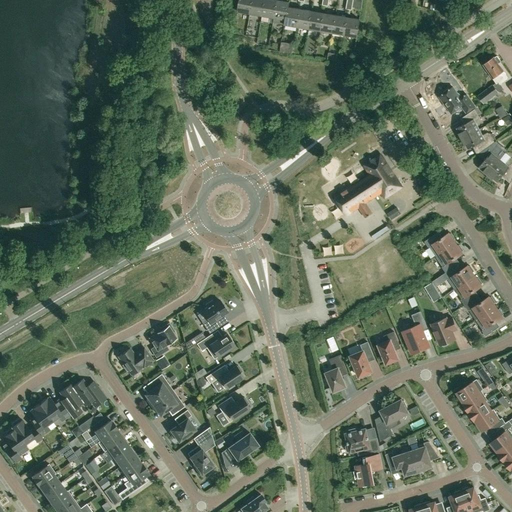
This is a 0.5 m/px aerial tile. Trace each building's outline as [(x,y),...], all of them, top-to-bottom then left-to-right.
[(239,0),(238,12),(250,14),(252,0),(239,0)] [(252,0),(250,14),(262,16),(264,0),(252,0)] [(264,0),(262,16),(274,18),(277,0),(264,0)] [(277,0),(274,18),(285,20),(286,20),(288,7),(289,2),(277,0)] [(440,5),(437,4),(436,10),(446,12),(447,6),(444,5),(444,3),(440,2),(440,5)] [(300,9),(288,7),(286,20),(285,20),(285,25),(297,27),(300,9)] [(309,29),(312,11),(300,9),(297,27),(309,29)] [(324,13),(312,11),(309,29),(321,31),(324,13)] [(333,33),(336,15),(324,13),(321,31),(333,33)] [(347,17),(336,15),(333,33),(344,35),(347,17)] [(347,17),(344,35),(357,37),(360,19),(347,17)] [(508,76),(498,63),(501,61),(497,56),(495,58),(494,57),(483,65),(496,83),(478,96),(483,103),(503,89),(498,83),(508,76)] [(467,114),(476,107),(467,95),(461,99),(453,87),(449,90),(449,89),(444,93),(444,94),(439,97),(444,104),(446,108),(447,107),(452,114),(462,107),(467,114)] [(462,139),(479,130),(476,124),(481,121),(479,117),(475,109),(463,117),(467,123),(457,128),(462,139)] [(480,153),(491,145),(495,142),(490,134),(488,133),(482,136),(479,130),(462,139),(468,150),(475,146),(477,146),(480,153)] [(491,145),(480,153),(478,154),(479,154),(486,159),(479,167),(488,175),(500,160),(495,156),(497,153),(497,150),(491,145)] [(381,154),(365,165),(371,175),(352,187),(351,184),(333,196),(334,197),(332,198),(336,205),(339,203),(347,215),(359,208),(365,218),(372,213),(366,203),(382,193),(385,198),(403,187),(381,154)] [(511,183),(511,181),(511,180),(511,159),(511,160),(508,161),(505,164),(500,160),(488,175),(498,183),(503,176),(505,176),(506,177),(511,180),(510,183),(511,183)] [(401,207),(391,211),(394,218),(404,213),(401,207)] [(429,245),(436,256),(456,242),(454,239),(455,238),(452,232),(450,233),(449,232),(439,239),(435,233),(425,240),(428,246),(429,245)] [(458,245),(456,242),(436,256),(443,266),(442,266),(446,272),(455,266),(456,265),(453,259),(463,252),(462,251),(463,250),(460,244),(458,245)] [(448,278),(455,288),(475,275),(472,271),(474,270),(470,265),(469,266),(468,265),(458,271),(455,266),(446,272),(444,273),(447,278),(448,278)] [(225,269),(210,274),(213,281),(228,276),(225,269)] [(477,278),(475,275),(455,288),(462,298),(461,299),(465,304),(475,297),(472,292),(482,285),(481,283),(482,282),(478,277),(477,278)] [(431,284),(424,288),(427,292),(434,288),(431,284)] [(476,319),(496,306),(494,303),(495,302),(491,296),(490,297),(489,296),(479,302),(475,297),(465,304),(468,310),(469,309),(476,319)] [(207,318),(202,322),(209,332),(220,325),(216,319),(227,312),(220,300),(214,303),(212,300),(206,304),(208,308),(202,311),(207,318)] [(498,309),(496,306),(476,319),(483,329),(482,330),(486,335),(496,328),(493,323),(503,316),(502,315),(503,314),(500,308),(498,309)] [(421,311),(411,314),(416,326),(403,331),(412,353),(429,346),(422,330),(428,327),(421,311)] [(452,317),(447,319),(446,317),(431,323),(440,345),(441,344),(443,346),(448,344),(449,341),(455,338),(452,331),(457,329),(452,317)] [(162,330),(150,338),(155,346),(151,349),(156,357),(161,354),(158,350),(176,339),(173,333),(174,332),(169,323),(161,328),(162,330)] [(394,347),(400,345),(394,331),(383,335),(386,341),(378,344),(386,364),(399,358),(394,347)] [(217,340),(212,333),(196,343),(201,351),(206,347),(214,359),(235,345),(227,333),(217,340)] [(373,355),(368,342),(360,345),(363,350),(350,356),(359,377),(361,375),(362,378),(370,374),(369,372),(372,371),(367,358),(373,355)] [(131,374),(142,366),(143,367),(153,361),(146,350),(139,355),(138,353),(137,353),(135,355),(130,348),(118,356),(124,364),(122,365),(126,371),(128,370),(131,374)] [(342,375),(347,373),(340,355),(329,359),(333,369),(325,372),(333,392),(346,386),(342,375)] [(169,364),(164,356),(160,358),(161,360),(159,361),(163,368),(169,364)] [(511,371),(511,356),(502,363),(509,374),(511,371)] [(205,377),(209,383),(217,378),(224,389),(243,376),(240,372),(242,371),(238,365),(236,366),(236,365),(220,375),(216,370),(205,377)] [(204,366),(194,371),(197,377),(207,371),(204,366)] [(493,382),(486,372),(482,375),(488,385),(489,385),(493,382)] [(147,399),(151,405),(174,389),(162,373),(151,381),(155,386),(146,393),(148,397),(147,399)] [(197,380),(199,387),(205,383),(202,377),(197,380)] [(463,401),(481,390),(483,389),(477,378),(457,391),(463,401)] [(93,380),(86,385),(82,379),(72,386),(72,387),(84,403),(85,406),(91,402),(94,406),(105,398),(93,380)] [(60,392),(65,399),(61,402),(64,407),(70,415),(72,418),(81,412),(78,407),(84,403),(72,387),(72,386),(70,384),(60,392)] [(185,406),(174,389),(151,405),(156,412),(158,410),(161,414),(171,407),(175,413),(185,406)] [(469,412),(486,401),(488,399),(481,390),(463,401),(464,402),(463,403),(469,412)] [(47,398),(39,403),(52,421),(58,417),(61,421),(70,415),(64,407),(61,402),(59,399),(54,402),(49,396),(47,398)] [(248,403),(244,397),(243,398),(242,397),(232,403),(229,398),(217,405),(229,422),(249,408),(247,404),(248,403)] [(406,408),(407,408),(403,400),(402,401),(401,399),(380,410),(385,420),(376,425),(380,441),(393,434),(388,423),(408,412),(406,408)] [(492,410),(491,410),(486,401),(469,412),(474,420),(475,419),(476,421),(492,410)] [(46,425),(52,421),(39,403),(32,408),(32,409),(30,411),(34,416),(29,420),(34,426),(41,436),(50,429),(46,425)] [(492,410),(476,421),(482,430),(492,423),(496,428),(505,422),(502,417),(500,418),(493,408),(491,410),(492,410)] [(188,418),(191,415),(187,409),(176,417),(180,423),(169,431),(174,437),(176,436),(179,441),(185,436),(186,438),(193,434),(192,432),(195,429),(188,418)] [(42,438),(41,436),(34,426),(29,430),(22,420),(20,421),(19,418),(11,423),(13,426),(12,427),(29,450),(26,445),(34,439),(37,441),(42,438)] [(110,420),(93,432),(100,441),(116,429),(117,429),(112,421),(111,422),(110,420)] [(496,428),(500,434),(490,442),(498,451),(511,440),(511,432),(509,429),(511,426),(511,423),(509,420),(505,422),(496,428)] [(79,423),(73,426),(77,432),(82,430),(79,423)] [(198,435),(202,440),(212,433),(210,426),(198,435)] [(29,450),(12,427),(12,428),(6,432),(7,434),(4,436),(10,445),(5,448),(15,462),(21,458),(19,456),(28,450),(29,450)] [(368,439),(366,428),(357,430),(356,429),(355,428),(349,430),(349,431),(349,432),(345,433),(348,444),(346,445),(345,446),(346,450),(348,451),(349,451),(350,453),(357,451),(358,456),(380,450),(377,438),(368,439)] [(100,441),(98,442),(104,451),(106,450),(122,438),(116,429),(100,441)] [(86,430),(81,434),(86,441),(91,437),(86,430)] [(221,452),(224,462),(234,455),(237,460),(258,445),(249,433),(245,436),(241,431),(234,436),(237,441),(221,452)] [(122,438),(106,450),(113,459),(114,457),(129,447),(122,438)] [(221,438),(215,442),(219,448),(225,444),(221,438)] [(511,440),(498,451),(498,452),(498,453),(504,461),(511,454),(511,440)] [(412,450),(419,472),(427,470),(426,468),(432,466),(430,460),(431,460),(430,459),(430,460),(430,458),(433,457),(434,458),(433,459),(440,457),(429,441),(424,443),(425,446),(412,450)] [(209,469),(213,465),(199,445),(188,453),(197,467),(195,468),(201,476),(210,470),(209,469)] [(129,447),(114,457),(120,465),(121,466),(135,456),(129,447)] [(73,450),(66,455),(70,462),(77,457),(73,450)] [(412,475),(419,472),(412,450),(394,456),(392,452),(385,454),(390,467),(396,465),(397,468),(402,466),(405,475),(411,473),(412,475)] [(370,483),(373,482),(371,470),(382,468),(379,454),(363,457),(364,464),(356,465),(357,471),(354,471),(355,479),(359,478),(360,484),(359,485),(360,485),(363,485),(363,487),(371,485),(370,483)] [(120,465),(118,467),(125,476),(141,464),(135,456),(121,466),(120,465)] [(53,474),(55,473),(49,463),(32,475),(34,477),(33,478),(38,485),(39,485),(39,484),(53,474)] [(127,488),(118,494),(122,499),(139,488),(135,483),(148,473),(146,472),(147,471),(142,463),(141,464),(125,476),(127,480),(126,481),(125,485),(127,488)] [(39,484),(39,485),(45,493),(59,483),(53,474),(39,484)] [(59,483),(45,493),(51,502),(66,492),(65,491),(59,483)] [(468,486),(461,489),(469,511),(477,511),(483,510),(483,511),(490,509),(485,497),(479,500),(474,487),(469,489),(468,486)] [(110,487),(104,491),(107,495),(112,491),(110,487)] [(469,511),(461,489),(453,492),(454,494),(450,496),(454,507),(447,510),(448,511),(469,511)] [(66,492),(51,502),(57,511),(74,499),(67,490),(65,491),(66,492)] [(487,494),(490,504),(495,502),(491,493),(487,494)] [(260,511),(267,507),(263,502),(265,501),(260,494),(254,499),(253,496),(246,501),(248,503),(241,508),(243,511),(260,511)] [(57,511),(58,511),(74,511),(80,508),(74,499),(57,511)] [(429,501),(422,503),(424,511),(445,511),(441,511),(438,511),(435,501),(430,503),(429,501)] [(424,511),(422,503),(414,505),(415,508),(410,509),(410,511),(424,511)]
